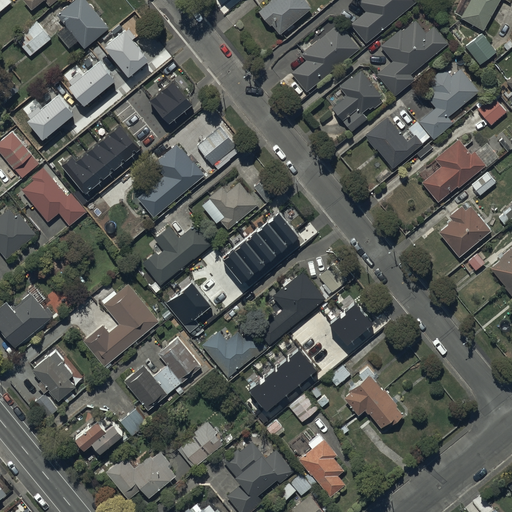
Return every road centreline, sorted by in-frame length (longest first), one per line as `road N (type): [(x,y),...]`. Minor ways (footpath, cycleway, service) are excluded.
road 1 (residential): [(511,413),(171,0)]
road 2 (unclassified): [(511,425),(406,511)]
